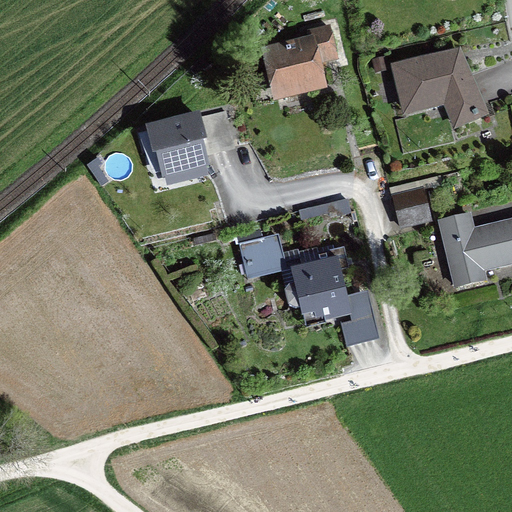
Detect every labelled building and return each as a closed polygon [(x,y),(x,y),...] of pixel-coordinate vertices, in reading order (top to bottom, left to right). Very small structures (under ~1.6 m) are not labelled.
[(273,102),(328,89),(322,64),(339,60),(330,25),(307,31),(308,37),(260,49),(273,102)] [(454,132),(490,116),(460,47),(390,65),(403,117),(443,107),(454,132)] [(390,70),(386,56),(372,60),(376,74),(390,70)] [(226,111),(201,117),(200,112),(145,126),(153,156),(156,155),(163,180),(165,179),(167,186),(171,185),(173,191),(202,184),(201,179),(209,176),(207,169),(210,168),(207,157),(236,150),(226,111)] [(421,193),(392,200),(399,230),(429,222),(421,193)] [(352,214),(349,200),(298,211),(301,225),(352,214)] [(511,265),(511,218),(474,227),(471,212),(438,220),(454,290),(488,282),(486,272),(511,265)] [(281,273),(287,272),(282,253),(278,235),(263,238),(260,229),(236,234),(248,281),(281,273)] [(216,241),(214,234),(194,239),(195,246),(216,241)] [(289,286),(293,284),(290,269),(338,257),(341,272),(349,269),(344,248),(335,250),(334,244),(299,252),(298,249),(282,253),(287,272),(281,273),(284,292),(289,286)] [(300,310),(306,329),(339,318),(352,315),(347,296),(341,272),(338,257),(290,269),(293,284),(289,286),(284,292),(287,307),(294,311),(300,310)] [(366,292),(347,296),(352,315),(339,318),(346,348),(379,340),(366,292)]
